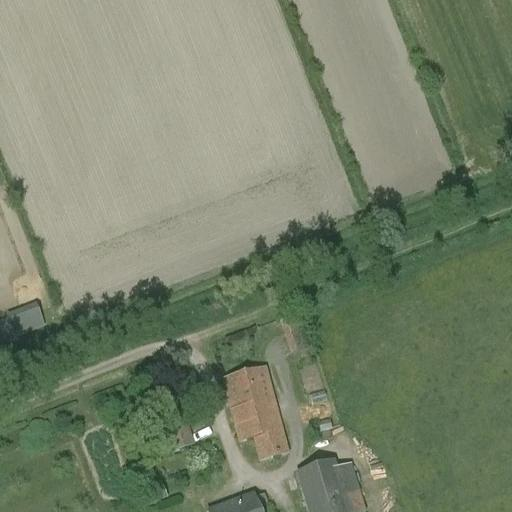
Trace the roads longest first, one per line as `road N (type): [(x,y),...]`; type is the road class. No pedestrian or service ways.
road 1 (track): [(0,407),(511,213)]
road 2 (track): [(166,343),(200,363),(248,476),(268,483),(298,455),(272,343)]
